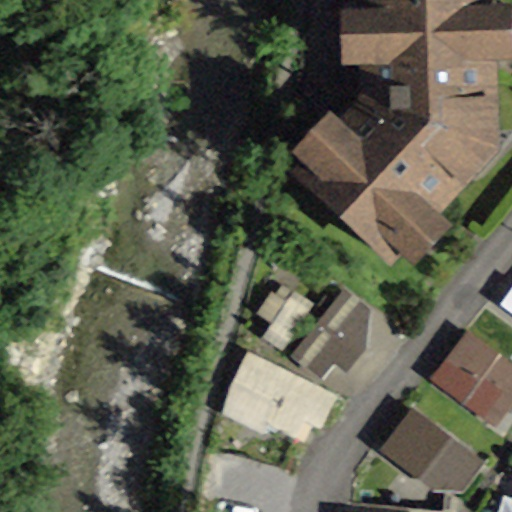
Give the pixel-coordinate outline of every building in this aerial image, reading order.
[(485,1),(365,3),(369,106),(299,177),(388,259),(465,175),(456,163),(475,145),(475,115),(489,115),(485,1)] [(344,292),(302,363),(340,384),(381,314),(344,292)] [(510,412),(511,408),(511,360),(471,341),(450,383),(510,412)] [(314,449),(337,391),(248,355),(225,414),(314,449)] [(414,408),(383,451),(457,503),(488,460),(414,408)] [(247,511),(277,511),(286,470),(216,456),(206,504),(247,511)]
